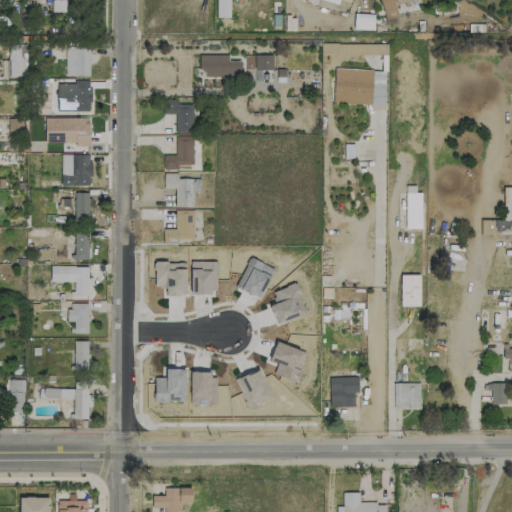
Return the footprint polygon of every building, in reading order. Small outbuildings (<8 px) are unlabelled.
[(64,0),(51,0),(52,11),(64,12),(64,0)] [(381,0),(386,19),(397,16),(394,4),(408,0),(381,0)] [(373,14),(354,13),(353,29),(373,29),(373,14)] [(386,43),(320,44),(320,54),(386,54),(386,43)] [(24,44),(0,45),(0,46),(1,77),(25,76),(24,44)] [(89,48),(65,47),(64,75),(88,76),(89,48)] [(240,76),(240,60),(228,60),(228,55),(199,54),(198,71),(202,71),(202,76),(240,76)] [(272,55),(254,54),(254,69),(272,70),(272,55)] [(333,103),(383,104),(384,69),(333,69),(333,103)] [(56,83),(56,110),(90,111),(90,80),(73,80),(72,83),(56,83)] [(174,132),(191,132),(191,103),(177,103),(177,100),(163,100),(163,113),(174,113),(174,132)] [(45,117),(44,143),(88,144),(89,118),(45,117)] [(162,167),(192,166),(192,136),(174,136),(174,154),(162,154),(162,167)] [(60,185),(90,185),(89,154),(60,154),(60,185)] [(193,192),(200,192),(200,179),(176,178),(176,173),(163,173),(162,188),(175,189),(174,206),(192,206),(193,192)] [(420,228),(421,192),(414,192),(415,185),(405,185),(405,228),(420,228)] [(73,220),(87,221),(88,192),(74,192),(73,220)] [(193,210),(174,209),(174,229),(163,228),(162,244),(177,244),(177,238),(192,239),(193,210)] [(72,258),(87,259),(88,232),(72,231),(72,258)] [(49,281),(73,282),(73,295),(87,295),(87,285),(88,285),(89,266),(50,265),(49,281)] [(419,275),(399,275),(400,306),(419,305),(419,275)] [(87,303),(67,303),(67,321),(72,321),(72,332),(87,333),(87,303)] [(72,340),(73,369),(87,369),(86,340),(72,340)] [(511,371),(511,346),(502,347),(501,358),(507,359),(506,371),(511,371)] [(329,407),(353,406),(353,393),(357,392),(357,376),(328,377),(329,407)] [(23,379),(9,380),(9,412),(23,411),(23,379)] [(419,383),(393,382),(393,401),(401,401),(401,408),(419,408),(419,383)] [(504,403),(504,382),(483,383),(483,391),(490,391),(490,403),(504,403)] [(87,419),(87,406),(89,406),(89,389),(43,388),(43,398),(73,399),(72,418),(87,419)] [(151,495),(151,507),(163,507),(163,511),(182,511),(182,502),(191,502),(190,487),(163,488),(164,495),(151,495)] [(384,511),(385,503),(358,503),(358,492),(341,492),(341,506),(335,506),(335,511),(384,511)] [(85,511),(86,500),(75,500),(75,494),(67,494),(67,500),(57,500),(56,511),(85,511)] [(47,511),(48,497),(18,496),(17,511),(47,511)]
